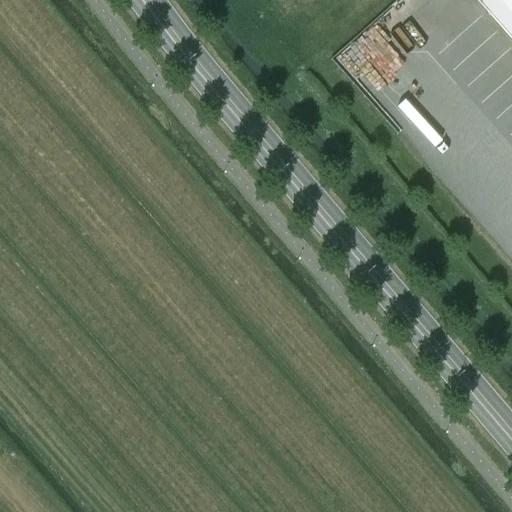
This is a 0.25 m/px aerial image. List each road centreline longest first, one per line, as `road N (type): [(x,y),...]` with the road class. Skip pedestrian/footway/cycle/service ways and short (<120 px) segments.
road 1 (tertiary): [(134,0),(511,449)]
road 2 (tertiary): [(511,417),(164,0)]
